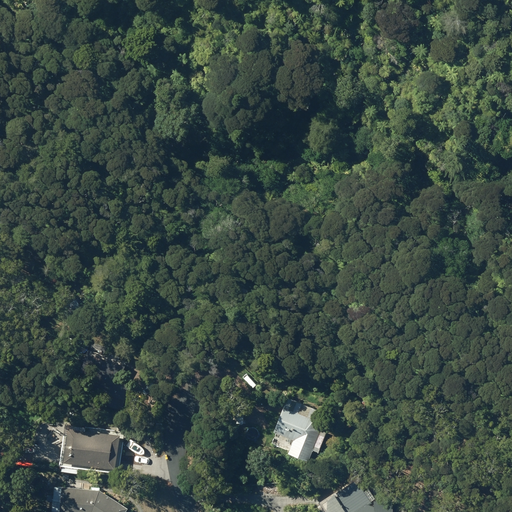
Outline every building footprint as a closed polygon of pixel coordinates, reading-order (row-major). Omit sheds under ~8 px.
[(88,371),(119,383),(125,366),(95,354),(88,371)] [(318,450),(325,430),(320,428),(327,409),(287,393),(273,429),(293,437),(288,449),(308,458),(312,448),(318,450)] [(242,411),(224,411),(224,420),(242,420),(242,411)] [(67,424),(62,455),(114,464),(118,432),(67,424)] [(392,511),(392,496),(375,496),(368,485),(364,488),(356,475),(318,498),(326,511),(392,511)] [(307,486),(313,494),(326,484),(320,477),(307,486)] [(265,493),(284,493),(283,478),(264,479),(265,493)] [(98,487),(61,483),(58,511),(72,511),(121,511),(126,505),(98,487)]
